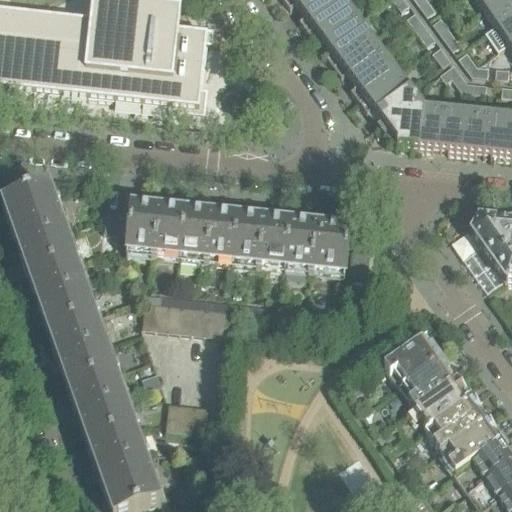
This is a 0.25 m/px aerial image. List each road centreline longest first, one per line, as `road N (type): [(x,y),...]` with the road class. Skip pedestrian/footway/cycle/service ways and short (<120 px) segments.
road 1 (residential): [(0,146),(311,179)]
road 2 (residential): [(511,381),(414,239),(418,191)]
road 3 (residential): [(229,0),(304,99),(314,124),(311,179)]
